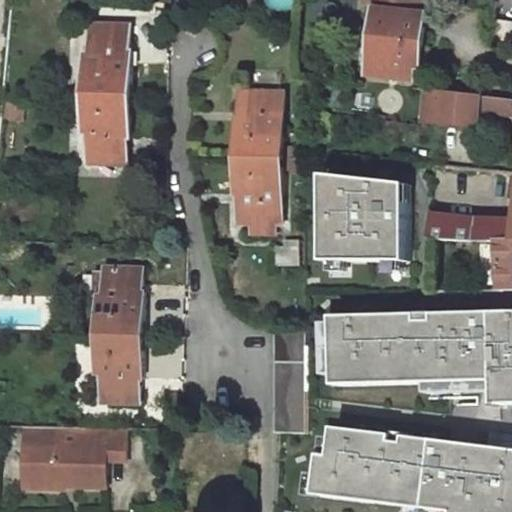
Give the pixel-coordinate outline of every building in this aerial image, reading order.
[(378,8),(371,72),(415,77),(416,66),(421,66),(427,13),(424,13),(425,0),(373,0),(383,1),(382,9),(378,8)] [(132,49),(133,24),(94,23),(94,52),(88,51),(86,134),(92,135),(91,162),(130,163),(131,135),(133,135),(136,50),(132,49)] [(511,97),(428,89),(425,117),(483,123),(485,111),(511,113),(511,97)] [(286,145),(287,92),(244,91),(244,118),(241,118),(240,191),(243,192),(242,221),(253,222),(280,222),(285,222),(286,170),(286,145)] [(413,182),(328,173),(329,260),(414,259),(413,182)] [(479,240),(480,218),(435,213),(434,238),(479,240)] [(511,217),(480,218),(479,240),(500,240),(511,239),(511,217)] [(280,233),(280,222),(253,222),(253,232),(280,233)] [(511,287),(511,239),(500,240),(503,288),(511,287)] [(145,292),(145,268),(111,267),(111,269),(110,300),(104,300),(104,321),(97,321),(96,350),(103,350),(103,373),(108,373),(107,401),(143,401),(144,378),(146,378),(147,292),(145,292)] [(111,269),(102,269),(101,300),(104,300),(110,300),(111,269)] [(511,404),(511,311),(440,312),(440,320),(424,320),(424,313),(339,314),(340,384),(504,380),(505,404),(511,404)] [(308,327),(279,327),(278,431),(309,432),(308,327)] [(24,447),(62,448),(62,426),(25,426),(24,447)] [(54,486),(106,486),(108,458),(126,458),(127,428),(87,427),(87,449),(62,448),(24,447),(23,487),(54,489),(54,486)] [(191,429),(191,445),(221,445),(221,430),(191,429)] [(338,429),(334,457),(323,456),(318,495),(441,511),(511,511),(511,452),(409,439),(408,445),(395,444),(396,437),(338,429)] [(248,430),(228,430),(228,443),(248,444),(248,430)] [(511,436),(495,434),(493,447),(511,449),(511,436)]
